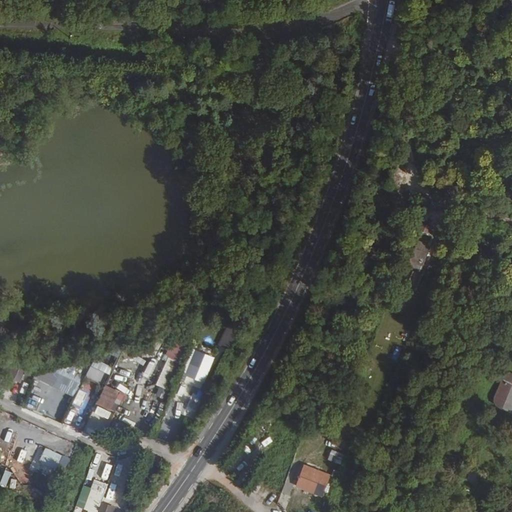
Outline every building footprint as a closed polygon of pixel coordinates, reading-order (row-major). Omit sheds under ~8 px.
[(421,223),(419,231),(431,233),(433,225),(421,223)] [(424,266),(431,244),(417,240),(409,262),(424,266)] [(407,267),(399,286),(413,291),(420,272),(407,267)] [(227,324),(218,342),(227,347),(237,328),(227,324)] [(181,373),(204,383),(215,357),(192,347),(181,373)] [(66,365),(61,363),(50,385),(72,395),(90,358),(73,350),(66,365)] [(103,350),(100,357),(114,362),(117,355),(103,350)] [(159,386),(155,395),(162,398),(180,359),(169,354),(155,384),(159,386)] [(100,357),(97,363),(111,369),(114,362),(100,357)] [(9,378),(21,381),(25,368),(13,364),(9,378)] [(511,372),(505,370),(491,404),(511,412),(511,372)] [(82,376),(64,424),(81,430),(99,383),(82,376)] [(115,403),(122,385),(109,380),(101,398),(115,403)] [(152,411),(160,415),(164,405),(156,401),(152,411)] [(94,417),(94,431),(124,432),(125,418),(94,417)] [(328,446),(324,455),(336,461),(341,452),(328,446)] [(66,468),(69,456),(43,449),(38,468),(54,472),(56,465),(66,468)] [(314,490),(323,471),(299,459),(290,478),(314,490)] [(110,475),(114,461),(108,460),(104,473),(110,475)] [(0,483),(7,486),(12,471),(5,469),(0,483)] [(93,511),(98,511),(107,483),(94,479),(91,488),(83,485),(76,506),(93,511)] [(112,497),(117,482),(111,480),(106,496),(112,497)] [(314,511),(318,498),(312,497),(309,510),(314,511)] [(97,511),(113,511),(115,507),(102,502),(97,511)]
